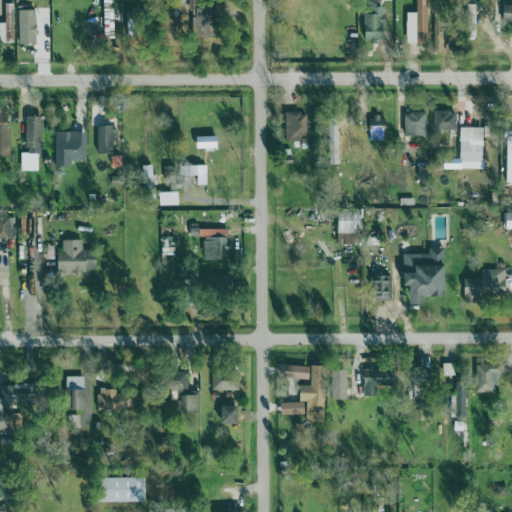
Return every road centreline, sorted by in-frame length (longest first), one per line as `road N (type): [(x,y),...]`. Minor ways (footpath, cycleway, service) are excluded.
road 1 (residential): [(267,511),(260,0)]
road 2 (residential): [(0,339),(511,335)]
road 3 (residential): [(0,78),(511,76)]
